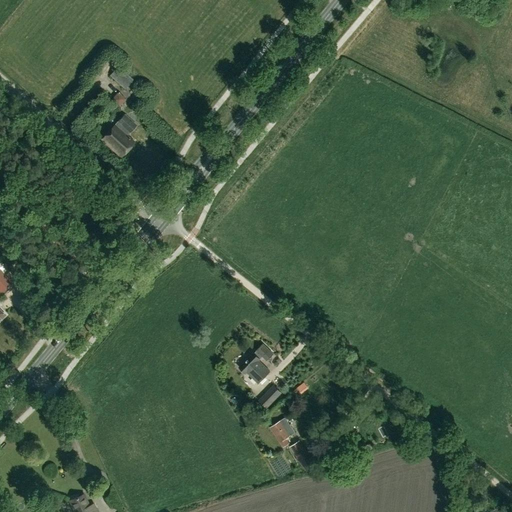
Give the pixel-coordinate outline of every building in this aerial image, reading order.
[(110,75),(124,89),(133,80),(118,66),(110,75)] [(119,107),(125,99),(118,92),(111,100),(119,107)] [(115,125),(102,139),(120,156),(134,142),(127,136),(137,125),(124,113),(114,124),(115,125)] [(0,291),(11,281),(3,273),(0,269),(0,291)] [(267,360),(274,354),(264,343),(254,353),(253,352),(239,366),(245,373),(247,372),(257,382),(269,370),(258,360),(263,356),(267,360)] [(282,393),(273,384),(258,400),(266,408),(282,393)] [(285,417),(270,427),(282,447),(289,443),(286,438),(295,432),(285,417)] [(299,440),(290,446),(301,464),(310,457),(299,440)] [(335,456),(328,445),(312,456),(318,466),(335,456)] [(98,511),(94,502),(88,505),(83,495),(69,501),(74,511),(98,511)]
